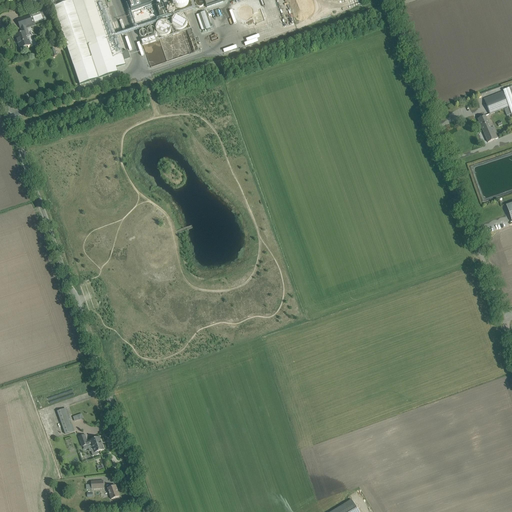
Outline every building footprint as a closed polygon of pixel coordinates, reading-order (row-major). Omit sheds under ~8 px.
[(21,0),(24,7),(40,2),(45,0),(48,6),(52,4),(54,8),(73,66),(79,83),(80,86),(94,81),(95,82),(99,81),(99,79),(118,73),(116,68),(126,65),(124,60),(130,58),(128,51),(122,53),(103,0),(93,0),(77,0),(62,5),(59,0),(21,0)] [(127,0),(131,11),(152,4),(150,0),(127,0)] [(189,0),(167,0),(167,8),(189,9),(189,0)] [(256,0),(268,33),(315,17),(309,0),(256,0)] [(196,14),(201,31),(204,30),(205,32),(211,30),(206,11),(196,14)] [(23,33),(15,36),(17,41),(18,41),(20,49),(22,48),(23,49),(25,48),(25,47),(28,46),(28,48),(33,46),(31,40),(29,41),(27,42),(26,37),(28,36),(26,30),(25,27),(26,26),(33,24),(30,16),(30,15),(17,20),(20,28),(21,28),(23,33)] [(172,22),(172,24),(172,25),(173,27),(173,28),(175,29),(176,30),(177,31),(179,31),(180,31),(181,31),(182,31),(183,30),(184,29),(185,28),(186,26),(187,25),(187,24),(187,22),(187,21),(186,19),(185,18),(184,17),(183,16),(182,16),(181,16),(180,15),(179,15),(177,16),(176,16),(175,17),(173,18),(173,20),(172,21),(172,22)] [(511,116),(511,87),(503,90),(503,91),(484,99),(490,115),(509,108),(511,116)] [(486,116),(482,117),(478,119),(488,143),(499,138),(494,127),(491,128),(486,116)] [(74,432),(74,431),(77,430),(76,428),(73,429),(66,409),(57,412),(66,435),(74,432)] [(78,437),(79,438),(82,448),(91,444),(94,453),(104,450),(100,437),(90,440),(87,442),(85,435),(78,437)] [(103,481),(91,481),(91,483),(87,484),(87,490),(104,489),(103,481)] [(116,485),(113,486),(107,488),(111,500),(120,497),(116,485)] [(358,511),(352,500),(332,511),(358,511)]
